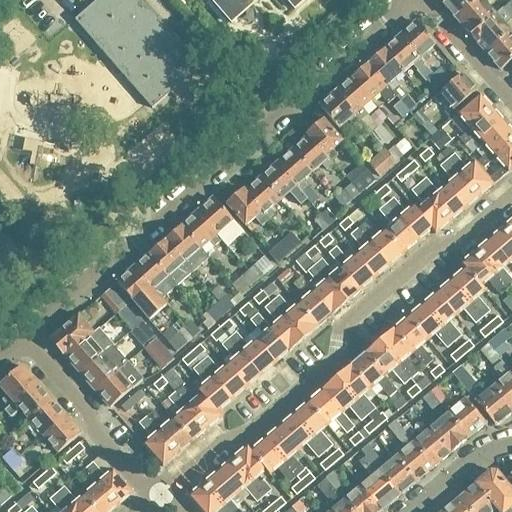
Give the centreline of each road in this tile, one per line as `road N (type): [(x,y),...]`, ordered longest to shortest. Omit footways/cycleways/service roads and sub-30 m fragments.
road 1 (residential): [(22,338),(408,4)]
road 2 (residential): [(161,495),(334,360),(342,324),(434,246),(455,243),(511,194)]
road 3 (residential): [(161,495),(137,482),(22,338)]
road 4 (residential): [(511,100),(433,12),(408,4)]
road 5 (residential): [(408,511),(456,472),(511,445)]
